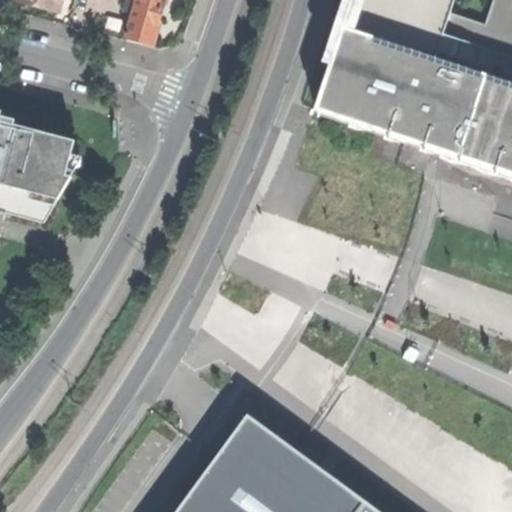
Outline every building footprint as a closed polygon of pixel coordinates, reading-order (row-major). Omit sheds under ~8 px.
[(17,0),(38,6),(59,11),(62,0),(17,0)] [(137,0),(127,37),(153,44),(162,12),(165,0),(137,0)] [(511,0),(352,0),(316,111),(405,140),(511,175),(511,0)] [(0,182),(58,199),(71,176),(66,175),(75,140),(44,132),(44,134),(14,126),(15,120),(0,116),(0,182)] [(293,453),(248,420),(182,509),(179,511),(372,511),(316,470),(293,453)]
